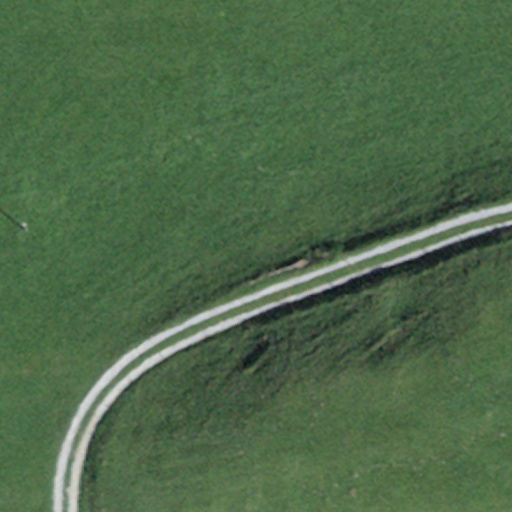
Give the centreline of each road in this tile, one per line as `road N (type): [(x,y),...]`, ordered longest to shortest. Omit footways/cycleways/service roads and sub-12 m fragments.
road 1 (track): [(69,511),(72,455),(103,396),(145,357),(262,306),(511,218)]
road 2 (track): [(0,43),(41,98),(47,256),(37,340),(79,441)]
